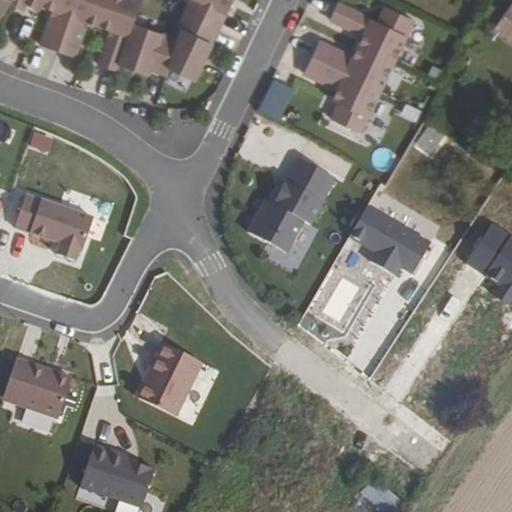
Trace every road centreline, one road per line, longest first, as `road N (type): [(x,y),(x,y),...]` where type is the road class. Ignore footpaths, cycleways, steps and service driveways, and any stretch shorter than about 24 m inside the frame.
road 1 (residential): [(284,0),(196,178),(171,212)]
road 2 (residential): [(0,288),(100,314),(171,212)]
road 3 (residential): [(0,87),(68,117),(137,169),(171,212)]
road 4 (residential): [(171,212),(279,347)]
